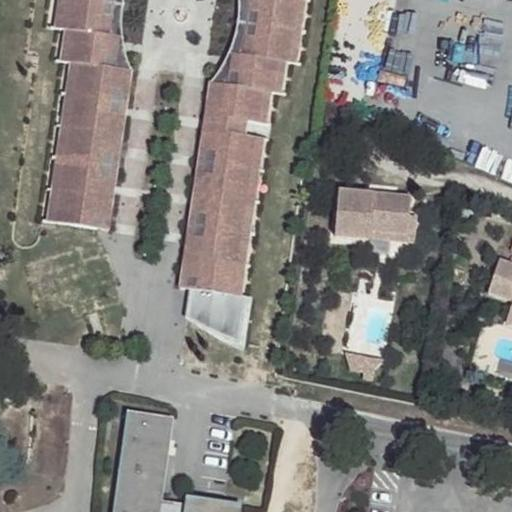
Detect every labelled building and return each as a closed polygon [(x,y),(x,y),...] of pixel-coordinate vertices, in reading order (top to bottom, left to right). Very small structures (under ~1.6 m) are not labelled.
[(64,0),(56,0),(52,38),(58,39),(64,0)] [(64,0),(58,39),(62,39),(69,41),(65,72),(68,72),(75,73),(53,233),(89,238),(111,79),(101,77),(106,46),(96,44),(101,0),(247,0),(248,1),(258,3),(249,65),(239,64),(234,96),(224,95),(219,127),(256,132),(260,100),(267,101),(270,102),(275,70),(282,71),(285,72),(294,7),(291,6),(284,5),(284,0),(64,0)] [(89,238),(106,241),(128,81),(124,70),(121,57),(119,46),(118,34),(119,22),(120,11),(122,3),(122,0),(234,0),(235,4),(235,14),(235,20),(234,31),(232,40),(229,52),(224,65),(217,77),(213,84),(209,90),(207,92),(200,139),(178,297),(189,299),(185,327),(191,330),(193,312),(199,313),(200,301),(195,300),(217,141),(254,146),(261,147),(263,133),(256,132),(219,127),(224,95),(234,96),(239,64),(249,65),(258,3),(248,1),(247,0),(101,0),(96,44),(106,46),(101,77),(111,79),(89,238)] [(301,8),(294,7),(285,72),(292,72),(301,8)] [(69,41),(62,39),(57,71),(65,72),(69,41)] [(282,71),(275,70),(270,102),(277,103),(282,71)] [(75,73),(68,72),(46,232),(53,233),(75,73)] [(267,101),(260,100),(256,132),(263,133),(267,101)] [(254,146),(217,141),(195,300),(200,301),(199,313),(193,312),(191,330),(201,336),(209,340),(218,344),(226,347),(237,350),(243,306),(239,305),(232,304),(254,146)] [(261,147),(254,146),(232,304),(239,305),(261,147)] [(400,199),(336,194),(332,242),(367,244),(367,236),(398,237),(399,220),(400,199)] [(410,221),(399,220),(398,237),(367,236),(367,244),(409,243),(410,221)] [(35,264),(45,305),(54,315),(67,308),(72,324),(90,319),(85,305),(95,302),(98,314),(124,305),(109,255),(85,260),(82,250),(35,264)] [(511,270),(491,264),(481,299),(511,307),(511,270)] [(511,307),(481,299),(478,311),(511,320),(511,307)] [(251,307),(243,306),(237,350),(244,353),(251,307)] [(238,511),(187,503),(185,511),(162,511),(166,495),(175,423),(130,415),(115,511),(238,511)]
